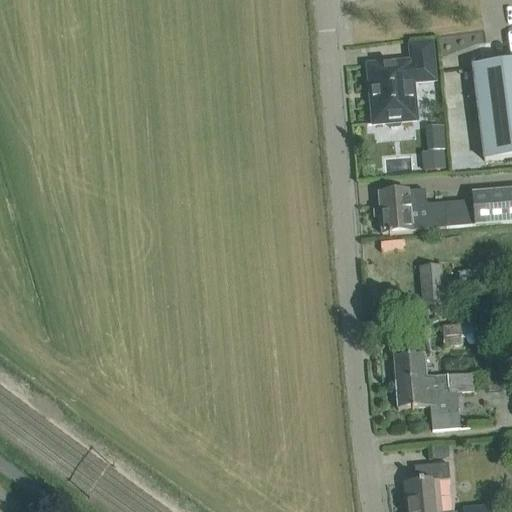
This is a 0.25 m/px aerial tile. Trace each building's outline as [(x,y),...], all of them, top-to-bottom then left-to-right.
[(435,83),(433,65),(431,45),(409,47),(411,63),(367,67),(373,127),(387,126),(388,127),(388,126),(391,130),(399,129),(401,125),(402,125),(416,123),(413,85),(435,83)] [(511,159),(511,64),(473,69),(484,163),(511,159)] [(426,192),(378,196),(382,236),(413,233),(511,224),(511,192),(472,196),(473,203),(445,205),(427,207),(426,192)] [(441,267),(420,269),(423,313),(445,311),(441,267)] [(472,273),(459,274),(461,293),(473,292),(475,312),(460,313),(460,325),(482,324),(481,315),(511,312),(511,289),(504,290),(504,280),(473,282),(472,273)] [(449,328),(450,347),(462,346),(461,328),(449,328)] [(393,360),(395,384),(412,382),(413,394),(436,392),(445,387),(444,378),(425,380),(423,357),(393,360)] [(511,391),(511,371),(486,373),(488,393),(511,391)] [(474,394),(472,374),(447,377),(448,389),(445,390),(445,387),(436,392),(413,394),(412,382),(395,384),(397,412),(412,411),(412,412),(413,412),(413,410),(430,409),(432,433),(459,431),(456,395),(474,394)] [(440,511),(438,482),(449,481),(447,466),(414,469),(416,484),(403,485),(405,511),(440,511)]
